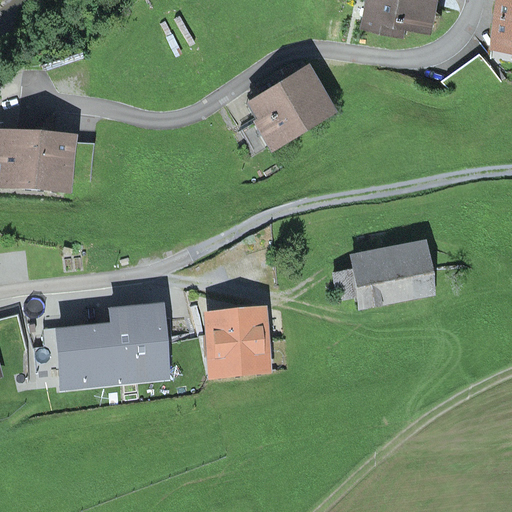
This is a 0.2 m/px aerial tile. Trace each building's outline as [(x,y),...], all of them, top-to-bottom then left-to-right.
[(431,0),(355,0),(352,17),(425,31),(431,0)] [(511,0),(498,0),(492,48),(511,50),(511,0)] [(303,71),(246,105),(270,146),(327,112),(303,71)] [(65,138),(0,133),(0,159),(3,160),(1,186),(62,189),(65,138)] [(420,247),(351,260),(353,271),(332,275),(336,299),(358,295),(360,307),(429,294),(420,247)] [(257,312),(203,319),(210,378),(264,371),(257,312)] [(55,334),(60,389),(162,379),(156,313),(111,317),(112,328),(55,334)]
